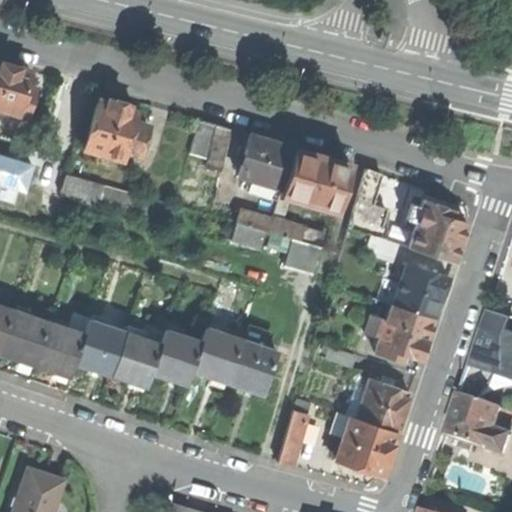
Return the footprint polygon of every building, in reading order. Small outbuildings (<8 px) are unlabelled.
[(11,64),(0,60),(0,108),(25,116),(33,87),(26,85),(31,70),(11,64)] [(98,99),(83,148),(122,159),(125,149),(139,153),(147,125),(133,120),(136,111),(127,108),(128,103),(118,100),(109,97),(107,102),(98,99)] [(199,119),(189,153),(207,158),(217,125),(199,119)] [(230,129),(217,125),(207,158),(204,167),(217,171),(230,129)] [(249,134),(237,175),(281,188),(293,147),(268,140),(249,134)] [(321,155),(293,147),(281,188),(279,195),(336,211),(350,164),(321,155)] [(33,163),(0,153),(0,186),(0,185),(25,192),(33,163)] [(365,168),(355,200),(371,205),(381,174),(365,168)] [(65,174),(59,193),(167,224),(172,205),(65,174)] [(407,246),(452,261),(460,238),(466,222),(459,220),(462,212),(423,199),(421,206),(412,204),(405,223),(414,226),(407,246)] [(371,205),(355,200),(346,226),(370,234),(378,237),(387,210),(371,205)] [(236,222),(231,240),(259,247),(263,231),(267,232),(271,218),(240,209),(236,222)] [(292,239),(321,247),(323,248),(328,233),(271,217),(271,218),(267,232),(292,239)] [(378,237),(370,234),(365,249),(391,257),(396,242),(378,237)] [(292,239),(284,267),(313,275),(321,247),(292,239)] [(406,263),(392,304),(433,318),(440,299),(447,277),(429,271),(431,263),(420,259),(417,266),(406,263)] [(433,318),(392,304),(390,304),(385,319),(370,314),(364,332),(379,338),(374,352),(400,361),(402,354),(419,359),(427,337),(433,318)] [(0,305),(0,344),(12,309),(0,305)] [(33,363),(47,321),(12,309),(0,344),(0,352),(13,357),(33,363)] [(71,312),(66,327),(83,333),(88,318),(71,312)] [(511,336),(506,335),(510,320),(488,312),(460,395),(482,402),(499,373),(511,377),(511,336)] [(89,367),(109,374),(124,330),(90,318),(85,333),(83,333),(73,362),(89,367)] [(47,321),(33,363),(50,369),(69,375),(72,366),(73,362),(83,333),(66,327),(47,321)] [(148,376),(149,371),(159,342),(164,327),(146,321),(141,335),(124,330),(109,374),(125,379),(145,385),(148,376)] [(208,375),(225,381),(240,338),(205,327),(201,339),(200,339),(190,369),(208,375)] [(190,369),(200,339),(165,328),(161,342),(159,342),(149,371),(166,377),(185,383),(190,369)] [(240,338),(225,381),(241,386),(262,393),(277,350),(240,338)] [(329,345),(324,358),(349,366),(354,354),(329,345)] [(345,414),(349,415),(396,431),(403,410),(409,392),(391,386),(393,379),(382,375),(380,382),(369,378),(362,398),(352,394),(345,414)] [(454,412),(447,435),(462,441),(460,447),(472,451),(474,445),(488,450),(488,449),(505,454),(511,437),(494,432),(499,419),(511,423),(511,412),(502,409),(482,402),(460,395),(454,412)] [(295,399),(276,461),(291,465),(310,403),(295,399)] [(351,465),(381,475),(389,450),(396,431),(349,415),(340,441),(333,439),(329,451),(336,453),(334,458),(351,464),(351,465)] [(27,467),(10,511),(50,511),(53,505),(62,480),(57,478),(43,473),(27,467)]
